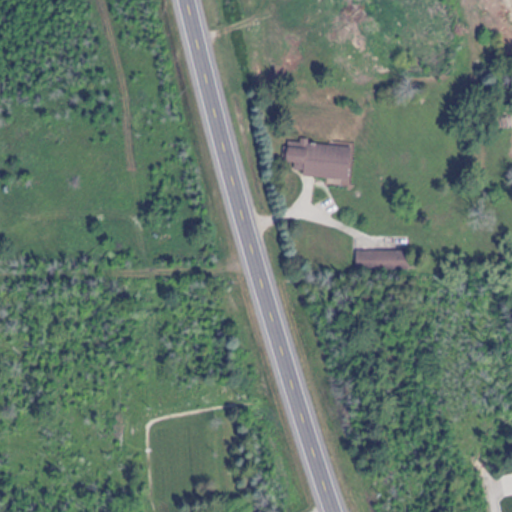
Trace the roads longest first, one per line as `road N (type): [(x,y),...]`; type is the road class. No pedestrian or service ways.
road 1 (primary): [(190,0),(253,267),(329,511)]
road 2 (residential): [(0,277),(253,267)]
